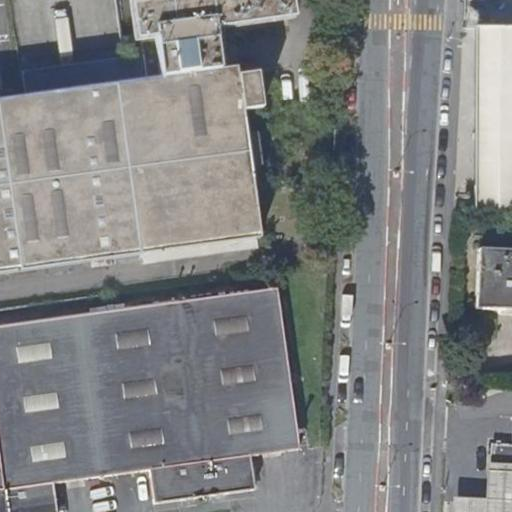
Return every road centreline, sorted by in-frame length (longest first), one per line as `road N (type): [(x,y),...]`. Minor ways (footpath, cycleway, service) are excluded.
road 1 (secondary): [(401,511),(426,0)]
road 2 (secondary): [(374,0),(357,511)]
